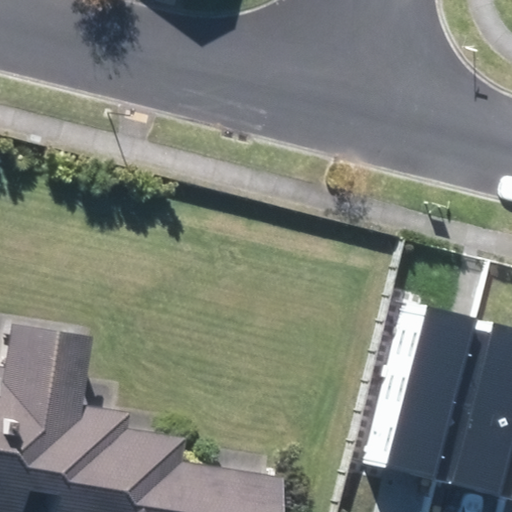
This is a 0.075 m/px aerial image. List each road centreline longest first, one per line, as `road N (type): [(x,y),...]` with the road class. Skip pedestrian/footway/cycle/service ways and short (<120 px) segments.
road 1 (residential): [(361,106),(0,16)]
road 2 (residential): [(511,147),(361,106)]
